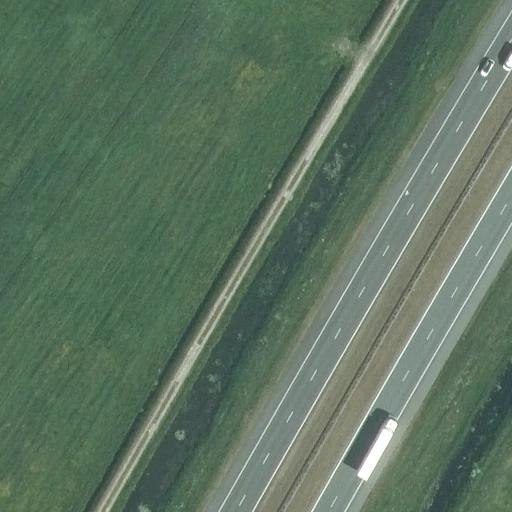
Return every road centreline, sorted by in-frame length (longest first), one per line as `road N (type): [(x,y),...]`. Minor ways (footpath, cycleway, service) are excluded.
road 1 (unclassified): [(88,511),(398,0)]
road 2 (motorway): [(511,24),(234,511)]
road 3 (motorway): [(330,511),(511,201)]
